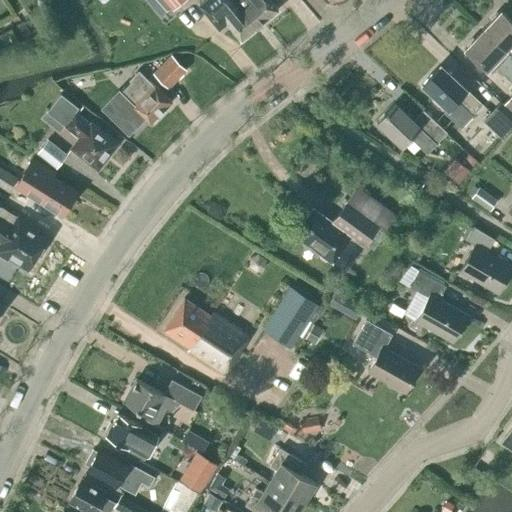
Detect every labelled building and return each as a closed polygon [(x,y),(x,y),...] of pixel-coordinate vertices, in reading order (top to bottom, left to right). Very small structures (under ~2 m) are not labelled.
[(183,0),(161,0),(153,6),(159,14),(170,5),(173,8),(183,0)] [(203,0),(198,5),(217,29),(226,22),(240,40),(258,25),(238,0),(203,0)] [(238,0),(258,25),(277,9),(269,0),(238,0)] [(511,57),(511,21),(499,10),(497,13),(495,11),(489,18),(490,20),(481,29),(511,57)] [(509,80),(511,77),(511,57),(481,29),(473,38),(471,37),(465,44),(466,45),(463,48),(485,69),(486,69),(489,72),(495,66),(509,80)] [(168,88),(186,69),(170,53),(151,72),(168,88)] [(460,127),(481,104),(465,89),(466,89),(439,64),(421,84),(446,107),(443,110),(460,127)] [(137,69),(127,79),(130,81),(120,91),(118,89),(100,108),(127,135),(144,117),(149,123),(171,101),(153,84),(152,84),(137,69)] [(45,111),(78,137),(70,147),(96,167),(116,143),(90,122),(89,123),(74,110),(77,106),(60,93),(45,111)] [(511,111),(511,93),(503,104),(511,111)] [(510,130),(511,127),(511,112),(500,101),(490,112),(510,130)] [(412,120),(394,102),(376,121),(401,145),(409,136),(426,152),(445,132),(422,110),(412,120)] [(56,168),(67,154),(47,138),(36,152),(56,168)] [(18,179),(13,186),(36,199),(60,215),(75,190),(52,176),(55,171),(31,157),(18,179)] [(457,182),(468,169),(455,158),(443,171),(457,182)] [(0,185),(6,190),(15,176),(0,166),(0,185)] [(470,197),(477,202),(489,211),(498,200),(478,186),(470,197)] [(312,207),(293,233),(319,252),(319,256),(324,260),(328,259),(331,261),(344,270),(363,244),(371,250),(386,230),(384,228),(394,214),(356,187),(331,221),(312,207)] [(0,241),(1,243),(0,244),(0,253),(8,258),(9,256),(28,268),(46,238),(36,231),(37,230),(0,206),(0,241)] [(496,292),(511,266),(486,251),(493,238),(472,226),(464,239),(474,245),(459,271),(496,292)] [(451,340),(466,314),(437,298),(445,285),(417,269),(413,276),(419,280),(416,287),(429,294),(414,319),(423,324),(451,340)] [(289,346),(317,303),(289,284),(261,327),(289,346)] [(354,319),(362,307),(335,292),(328,304),(354,319)] [(209,315),(183,297),(162,329),(189,346),(187,349),(223,373),(248,335),(212,311),(209,315)] [(423,324),(414,319),(411,317),(406,325),(419,332),(423,324)] [(404,391),(417,366),(383,347),(391,333),(365,319),(351,343),(375,356),(367,370),(404,391)] [(314,342),(322,328),(312,323),(304,337),(314,342)] [(163,393),(135,378),(122,401),(142,412),(140,416),(155,424),(164,407),(170,411),(175,400),(192,410),(200,396),(170,379),(163,393)] [(239,423),(239,410),(229,410),(229,422),(239,423)] [(106,431),(104,435),(126,446),(125,448),(143,458),(156,434),(142,426),(117,412),(111,423),(109,422),(104,430),(106,431)] [(280,429),(285,420),(277,415),(272,424),(280,429)] [(300,419),(303,433),(320,430),(317,416),(300,419)] [(189,427),(186,436),(206,443),(209,434),(189,427)] [(301,454),(307,444),(287,433),(282,442),(301,454)] [(268,480),(303,501),(314,482),(293,470),(300,459),(279,447),(268,464),(275,469),(268,480)] [(92,449),(84,463),(88,465),(86,467),(116,484),(116,483),(128,489),(135,477),(140,479),(148,484),(153,475),(128,462),(114,454),(112,457),(97,448),(95,451),(92,449)] [(196,488),(212,463),(194,451),(178,477),(196,488)] [(216,470),(207,487),(206,487),(221,495),(225,486),(219,483),(223,474),(216,470)] [(105,511),(108,511),(114,502),(103,496),(105,492),(80,478),(68,501),(88,511),(93,511),(96,507),(105,511)] [(279,511),(295,511),(303,501),(268,480),(262,491),(254,487),(244,504),(256,511),(267,511),(271,507),(279,511)] [(171,492),(165,507),(177,511),(184,511),(189,499),(171,492)] [(215,509),(221,499),(208,492),(202,502),(215,509)] [(122,511),(151,511),(152,511),(127,497),(119,510),(122,511)] [(444,511),(447,511),(452,503),(445,499),(439,509),(444,511)]
